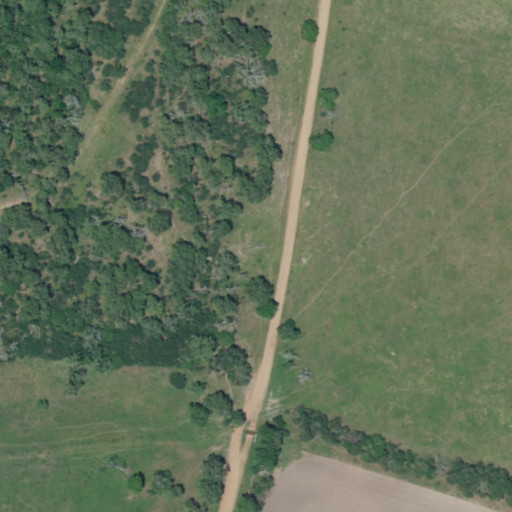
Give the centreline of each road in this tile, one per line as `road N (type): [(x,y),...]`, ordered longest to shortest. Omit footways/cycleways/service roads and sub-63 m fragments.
road 1 (residential): [(223,511),(294,209),(321,0)]
road 2 (residential): [(0,182),(107,98),(162,0)]
